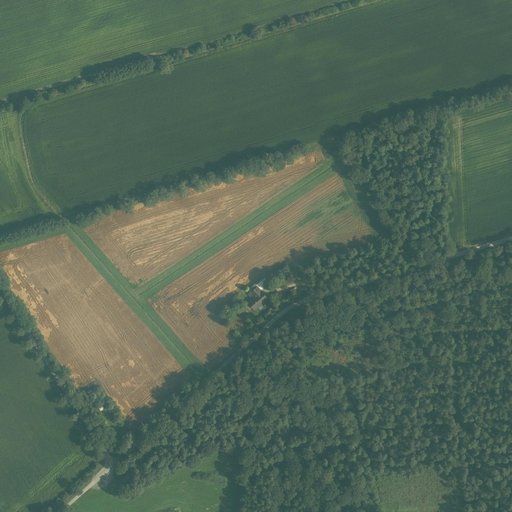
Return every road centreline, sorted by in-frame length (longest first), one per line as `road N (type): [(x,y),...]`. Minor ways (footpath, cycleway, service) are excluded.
road 1 (unclassified): [(511,238),(293,304),(242,344)]
road 2 (unclassified): [(0,290),(112,463)]
road 3 (unclassified): [(112,463),(242,344)]
